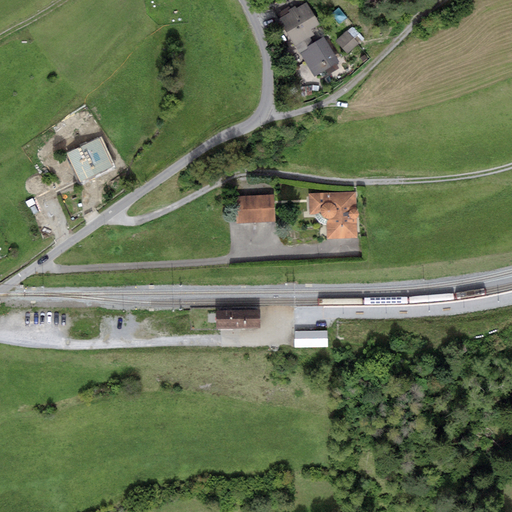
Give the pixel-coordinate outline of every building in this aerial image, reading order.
[(287,9),(276,16),(315,79),(338,64),(323,40),(314,46),(309,38),(313,36),(309,30),(316,26),(304,7),(291,15),(287,9)] [(353,29),(338,43),(346,52),(362,39),(353,29)] [(103,139),(71,158),(86,184),(118,165),(103,139)] [(362,193),(332,194),(333,215),(334,242),(364,240),(362,193)] [(332,194),(313,195),(314,216),(333,215),(332,194)] [(278,196),(241,199),(243,226),(280,224),(278,196)] [(259,313),(217,312),(217,330),(259,330),(259,313)] [(326,334),(295,334),(295,349),(326,349),(326,334)]
